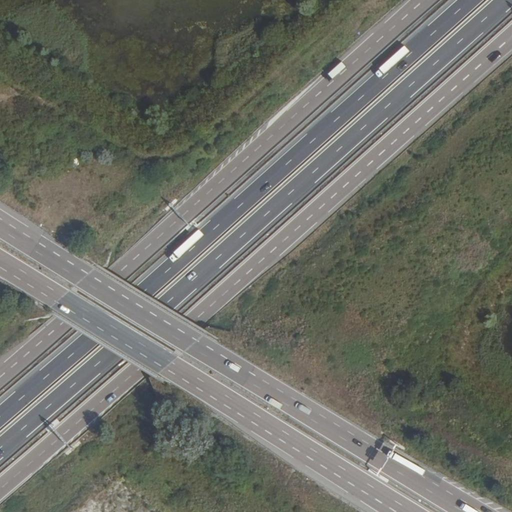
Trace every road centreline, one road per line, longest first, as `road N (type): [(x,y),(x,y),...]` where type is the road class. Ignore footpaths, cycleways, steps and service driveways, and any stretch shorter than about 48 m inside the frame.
road 1 (trunk): [(0,486),(511,36)]
road 2 (trunk): [(0,448),(504,0)]
road 3 (trunk): [(468,0),(0,416)]
road 4 (trunk): [(423,0),(0,373)]
road 5 (trunk): [(464,511),(0,226)]
road 6 (trunk): [(0,261),(410,511)]
